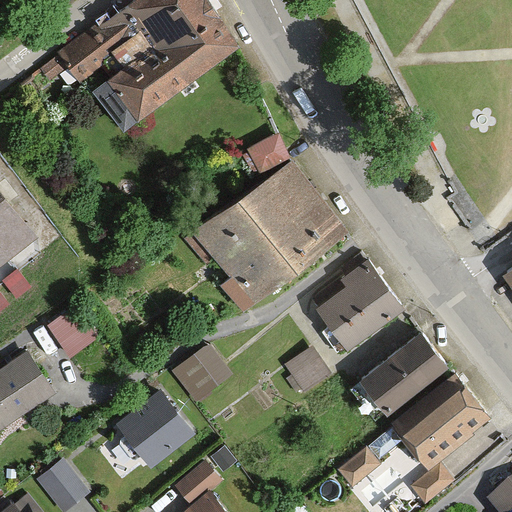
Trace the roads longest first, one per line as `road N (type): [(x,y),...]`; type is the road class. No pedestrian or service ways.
road 1 (residential): [(269,0),(457,289)]
road 2 (residential): [(0,79),(102,0)]
